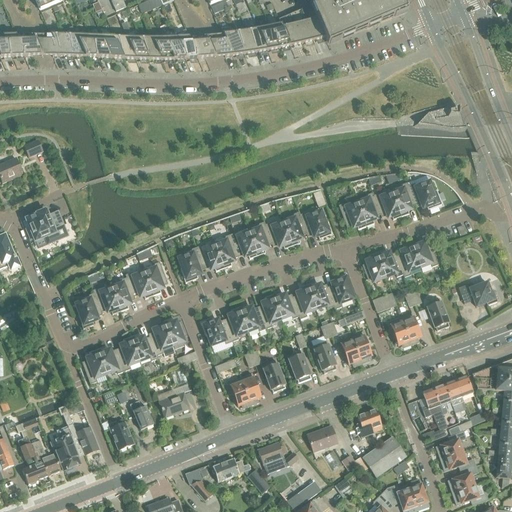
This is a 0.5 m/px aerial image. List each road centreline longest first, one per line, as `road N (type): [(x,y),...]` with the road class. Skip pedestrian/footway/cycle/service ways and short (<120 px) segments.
road 1 (residential): [(0,84),(226,81),(335,62),(431,25)]
road 2 (tertiary): [(431,25),(511,199)]
road 3 (residential): [(345,248),(180,300)]
road 4 (tertiary): [(231,435),(391,375)]
road 5 (residential): [(118,482),(64,348)]
road 6 (residential): [(180,300),(231,435)]
road 7 (residential): [(64,348),(9,223)]
road 8 (tertiary): [(511,138),(462,12)]
road 9 (residential): [(345,248),(391,375)]
road 10 (residential): [(474,208),(345,248)]
road 11 (tertiary): [(391,375),(511,334)]
road 12 (residential): [(180,300),(64,348)]
road 13 (tertiary): [(118,482),(231,435)]
